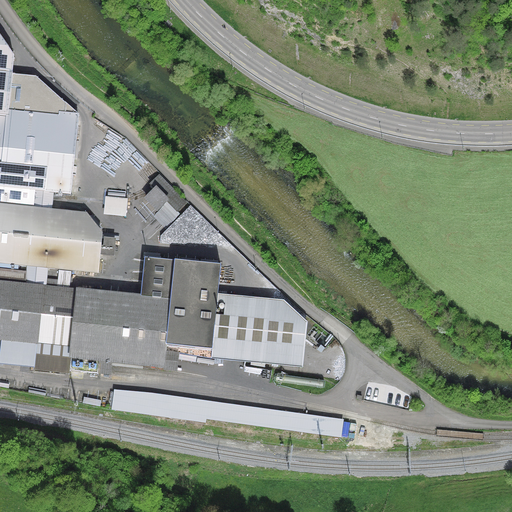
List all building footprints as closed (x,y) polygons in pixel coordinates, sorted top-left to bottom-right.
[(0,354),(2,340),(36,344),(36,355),(71,357),(70,371),(111,375),(112,369),(112,365),(164,370),(166,353),(303,367),(306,322),(285,303),(218,296),(220,266),(145,260),(142,293),(44,284),(45,270),(45,269),(99,275),(100,255),(115,256),(116,240),(101,239),(102,233),(86,213),(51,210),(52,194),(70,196),(79,120),(34,78),(12,76),(14,58),(0,37),(0,354)] [(178,211),(185,204),(159,177),(152,184),(178,211)] [(105,195),(103,215),(127,216),(128,197),(105,195)] [(179,355),(167,354),(166,370),(177,371),(179,355)] [(208,418),(341,435),(343,419),(116,390),(113,409),(207,421),(208,418)]
